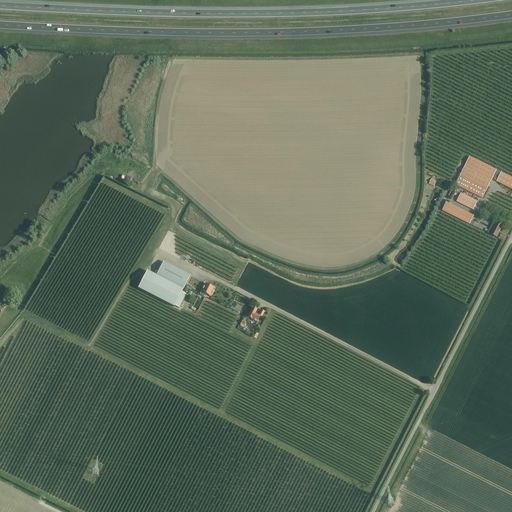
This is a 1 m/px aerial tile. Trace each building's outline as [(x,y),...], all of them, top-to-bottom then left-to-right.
[(470,157),(465,166),(492,180),(497,170),(470,157)] [(455,185),(482,199),(492,180),(465,166),(460,176),(455,185)] [(511,178),(501,173),(496,182),(511,189),(511,178)] [(473,210),(477,202),(461,194),(457,202),(473,210)] [(442,211),(467,223),(470,224),(474,216),(446,202),(442,211)] [(494,222),(488,233),(497,238),(502,226),(501,226),(501,225),(500,225),(494,222)] [(183,289),(190,276),(163,262),(157,275),(183,289)] [(181,292),(183,289),(157,275),(147,271),(138,288),(174,307),(174,305),(179,308),(186,294),(181,292)] [(209,297),(214,288),(205,284),(200,295),(204,297),(205,294),(209,297)] [(261,319),(264,312),(261,310),(258,316),(255,314),(257,310),(253,308),(249,315),(246,314),(245,317),(247,318),(248,318),(257,322),(259,318),(261,319)]
